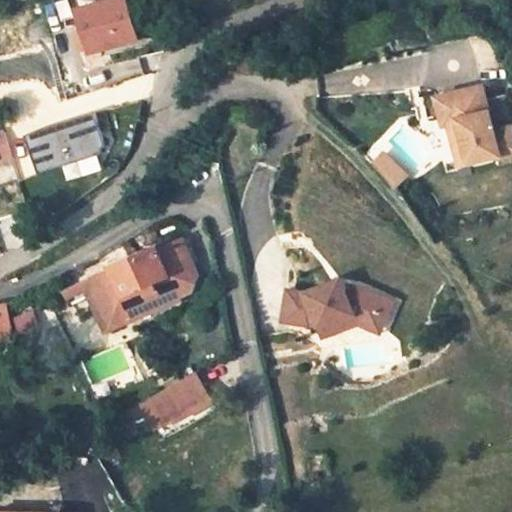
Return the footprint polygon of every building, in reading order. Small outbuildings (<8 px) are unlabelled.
[(108,0),(76,9),(88,52),(137,38),(125,0),(108,0)] [(324,70),(329,101),(477,77),(472,46),(324,70)] [(72,99),(76,115),(120,104),(116,87),(72,99)] [(483,87),(436,98),(443,126),(448,124),(459,166),(511,153),(511,129),(511,128),(494,132),(483,87)] [(25,133),(37,173),(94,152),(102,141),(93,112),(25,133)] [(0,161),(13,158),(5,129),(0,130),(0,161)] [(385,150),(372,161),(395,186),(407,176),(385,150)] [(33,217),(37,227),(54,221),(50,211),(33,217)] [(182,238),(156,249),(88,278),(61,292),(66,299),(84,290),(102,331),(190,292),(197,275),(182,238)] [(322,339),(358,325),(379,335),(394,303),(359,287),(347,292),(341,279),(305,293),(288,290),(282,322),(309,326),(316,323),(322,339)] [(0,337),(12,334),(6,305),(0,306),(0,337)] [(16,316),(20,338),(42,334),(38,312),(16,316)] [(176,421),(210,402),(196,375),(143,405),(154,425),(172,415),(176,421)]
